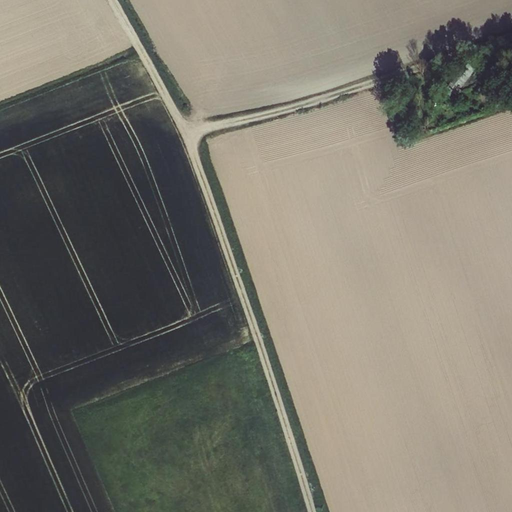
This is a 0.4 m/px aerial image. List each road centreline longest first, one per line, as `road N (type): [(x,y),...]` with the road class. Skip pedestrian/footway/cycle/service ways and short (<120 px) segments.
road 1 (track): [(313,511),(198,168),(111,0)]
road 2 (track): [(183,131),(353,90),(511,36)]
